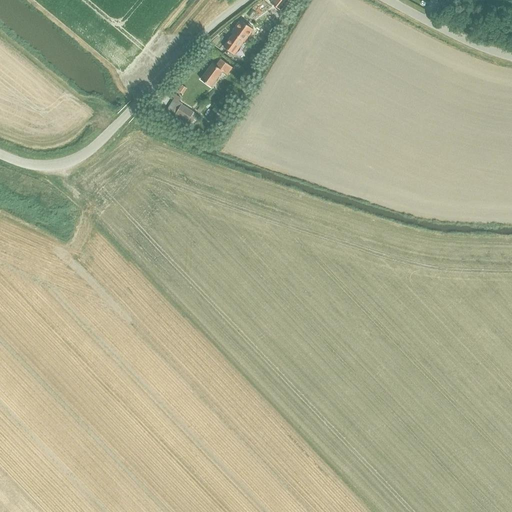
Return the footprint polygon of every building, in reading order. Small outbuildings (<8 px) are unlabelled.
[(272,0),(270,3),(281,11),(290,0),(272,0)] [(245,42),(254,29),(253,28),(252,26),(249,24),(247,24),(242,20),(233,33),(234,34),(224,47),(234,54),(239,48),(237,47),(243,40),(245,42)] [(216,66),(212,63),(201,80),(211,87),(223,71),(226,73),(231,66),(221,59),(216,66)] [(182,86),(178,91),(183,95),(187,89),(182,86)] [(173,93),(170,97),(173,99),(178,102),(180,99),(173,93)] [(177,116),(175,120),(184,125),(186,122),(187,122),(193,126),(200,116),(194,112),(182,105),(175,115),(177,116)] [(212,110),(207,118),(212,121),(220,126),(227,115),(219,110),(218,113),(212,110)]
